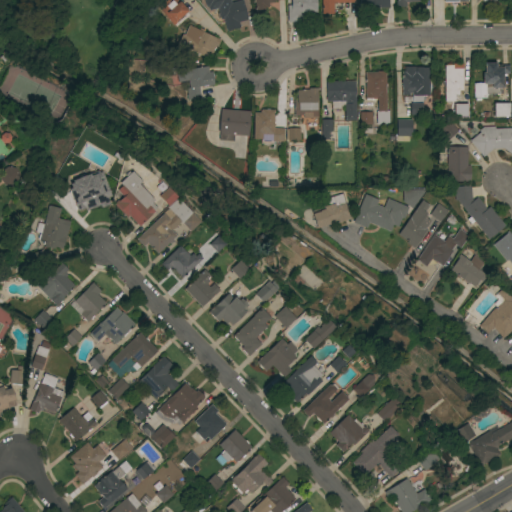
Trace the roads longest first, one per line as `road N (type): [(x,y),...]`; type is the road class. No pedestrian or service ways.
road 1 (residential): [(354,511),(102,250)]
road 2 (residential): [(280,63),(447,33),(511,33)]
road 3 (residential): [(511,366),(336,236)]
